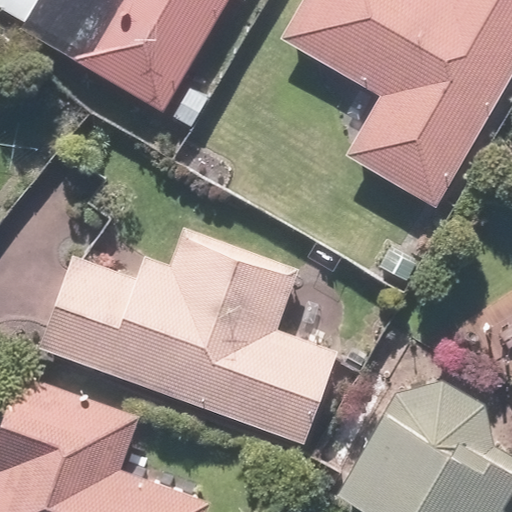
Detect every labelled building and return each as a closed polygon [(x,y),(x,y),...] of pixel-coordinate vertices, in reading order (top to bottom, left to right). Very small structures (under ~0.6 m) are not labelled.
[(159,113),(225,0),(0,0),(0,12),(22,26),(18,32),(159,113)] [(431,210),(511,69),(511,0),(299,0),(276,41),(376,98),(341,158),(431,210)] [(68,258),(35,350),(300,446),(333,354),(273,332),(295,272),(179,230),(166,267),(140,257),(132,281),(68,258)] [(0,511),(203,511),(207,504),(116,472),(135,419),(9,374),(0,397),(0,511)] [(328,497),(353,511),(511,511),(511,460),(489,447),(480,407),(438,383),(391,396),(378,418),(376,417),(328,497)]
